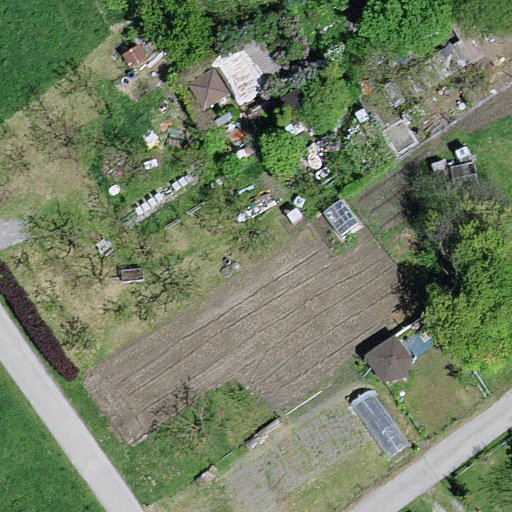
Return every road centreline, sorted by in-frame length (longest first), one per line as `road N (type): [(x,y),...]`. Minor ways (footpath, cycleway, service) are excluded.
road 1 (unclassified): [(0,332),(125,511)]
road 2 (unclassified): [(511,410),(371,511)]
